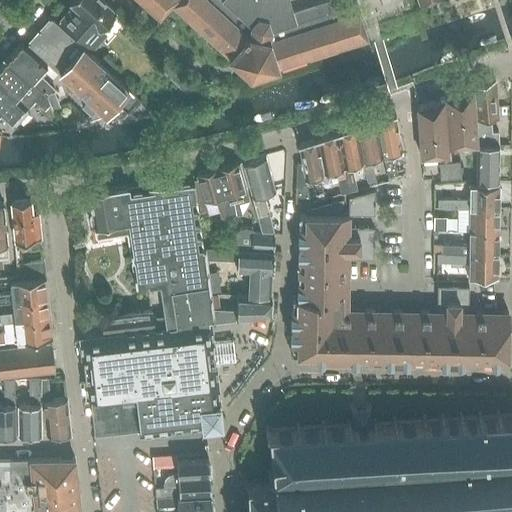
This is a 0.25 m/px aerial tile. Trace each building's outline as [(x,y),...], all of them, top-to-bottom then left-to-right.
[(60,19),(94,50),(108,34),(101,28),(117,11),(105,0),(70,0),(69,1),(73,5),(60,19)] [(329,0),(325,0),(294,10),(290,0),(139,0),(160,18),(172,4),(228,55),(228,56),(251,77),(281,67),(280,66),(369,37),(357,1),(332,9),(329,0)] [(39,35),(37,34),(34,32),(31,32),(28,34),(27,37),(27,40),(29,43),(30,45),(59,70),(90,98),(99,106),(112,118),(124,116),(141,97),(130,88),(111,71),(111,70),(99,60),(54,19),(39,35)] [(21,42),(7,58),(47,95),(50,103),(52,108),(60,105),(54,90),(55,89),(51,85),(52,84),(42,75),(48,67),(21,42)] [(107,51),(99,60),(111,70),(117,64),(113,61),(115,59),(107,51)] [(0,115),(1,114),(12,124),(36,99),(46,108),(50,103),(47,95),(7,58),(0,65),(0,115)] [(197,86),(167,58),(159,67),(190,95),(197,86)] [(492,131),(492,128),(491,117),(498,117),(496,79),(472,87),(477,142),(477,144),(490,144),(490,143),(499,143),(499,131),(492,131)] [(472,87),(446,96),(450,144),(477,142),(472,87)] [(450,154),(450,144),(446,96),(417,105),(421,156),(450,154)] [(92,114),(99,106),(90,98),(83,105),(92,114)] [(397,112),(377,119),(384,156),(388,175),(397,171),(394,158),(395,151),(403,149),(396,113),(397,113),(397,112)] [(376,179),(372,164),(384,156),(377,119),(355,126),(363,162),(368,180),(376,179)] [(337,131),(345,167),(344,168),(350,190),(357,188),(352,166),(363,162),(355,126),(337,131)] [(337,131),(318,138),(325,174),(336,170),(341,192),(350,190),(344,168),(345,167),(337,131)] [(298,145),(299,144),(302,162),(297,162),(296,205),(310,202),(309,197),(306,180),(325,174),(318,138),(298,144),(298,145)] [(499,144),(490,144),(477,144),(477,180),(497,181),(499,144)] [(272,232),(267,212),(270,212),(264,191),(275,188),(277,195),(285,193),(285,184),(275,187),(266,155),(243,161),(252,195),(262,231),(272,232)] [(460,160),(450,161),(451,178),(461,177),(460,160)] [(239,161),(218,167),(232,215),(242,213),(250,200),(239,161)] [(451,178),(450,161),(440,162),(441,179),(451,178)] [(197,178),(195,178),(199,212),(208,209),(205,201),(216,198),(222,218),(232,215),(218,167),(196,173),(197,178)] [(148,186),(147,182),(90,191),(93,211),(90,216),(91,223),(95,226),(97,236),(128,231),(136,287),(159,284),(165,323),(213,317),(211,307),(209,291),(204,257),(204,246),(199,212),(195,178),(194,177),(175,180),(175,181),(148,186)] [(470,198),(438,198),(438,206),(453,207),(461,207),(499,208),(499,185),(470,184),(470,198)] [(349,197),(349,213),(350,213),(350,214),(375,214),(375,190),(349,197)] [(39,212),(33,212),(32,199),(11,201),(15,241),(29,239),(30,248),(37,247),(37,252),(43,251),(42,237),(39,212)] [(491,362),(508,362),(509,313),(469,312),(469,286),(438,285),(438,312),(348,310),(349,257),(374,258),(374,227),(350,226),(350,214),(350,213),(349,213),(343,213),(343,199),(307,209),(307,212),(305,212),(305,214),(301,214),(300,225),(298,225),(298,230),(297,230),(297,237),(300,237),(299,246),(298,246),(298,257),(300,257),(300,266),(298,266),(298,272),(299,272),(299,280),(297,280),(297,292),(299,292),(299,297),(293,297),(293,307),(291,307),(291,320),(293,320),(292,328),(291,328),(291,340),(292,340),(292,352),(296,352),(296,353),(316,353),(316,359),(358,360),(358,358),(367,358),(367,360),(372,360),(372,358),(381,358),(381,360),(393,360),(393,359),(402,359),(402,360),(413,361),(413,359),(422,359),(422,361),(428,361),(428,359),(436,359),(436,361),(448,361),(448,360),(457,360),(457,361),(468,361),(468,360),(477,360),(477,362),(482,362),(482,360),(491,360),(491,362)] [(8,243),(4,201),(0,201),(0,256),(9,255),(7,244),(8,243)] [(498,231),(499,208),(461,207),(461,213),(470,214),(469,230),(498,231)] [(274,249),(275,232),(272,232),(262,231),(253,231),(253,228),(246,226),(240,227),(235,232),(233,238),(235,247),(252,247),(274,249)] [(443,243),(443,252),(498,254),(498,231),(469,230),(469,243),(443,243)] [(221,247),(204,246),(204,257),(238,259),(237,270),(249,271),(247,294),(271,295),(273,272),(274,250),(221,248),(221,247)] [(437,252),(437,261),(469,262),(469,276),(498,276),(498,254),(443,252),(437,252)] [(32,260),(32,264),(18,265),(19,276),(45,272),(44,259),(32,260)] [(47,277),(11,281),(12,292),(0,293),(0,302),(13,301),(50,297),(47,277)] [(271,315),(271,295),(247,294),(238,294),(238,309),(211,307),(213,317),(213,322),(271,315)] [(50,297),(13,301),(14,312),(0,313),(1,322),(8,321),(8,322),(15,321),(52,317),(50,297)] [(103,330),(155,324),(153,309),(102,315),(103,330)] [(17,340),(54,337),(52,317),(15,321),(17,340)] [(210,322),(82,336),(89,399),(91,398),(95,434),(139,430),(139,431),(221,421),(220,411),(216,381),(214,362),(235,360),(233,339),(212,341),(210,322)] [(0,375),(55,369),(52,341),(0,346),(0,375)] [(19,435),(42,434),(40,377),(29,377),(29,378),(15,378),(15,382),(25,381),(25,382),(29,382),(30,403),(18,404),(19,435)] [(51,399),(48,377),(40,377),(42,434),(47,434),(72,433),(68,398),(51,399)] [(0,434),(16,434),(14,378),(4,378),(5,404),(0,404),(0,434)] [(511,511),(511,413),(371,422),(370,404),(351,405),(352,424),(269,429),(274,482),(247,484),(248,503),(275,501),(275,511),(511,511)] [(169,473),(166,475),(165,478),(164,481),(164,485),(155,486),(156,495),(211,491),(210,471),(208,454),(155,456),(156,466),(177,464),(177,469),(173,470),(173,472),(172,472),(169,473)] [(0,511),(35,511),(35,505),(30,458),(0,458),(0,511)] [(81,511),(75,458),(30,458),(35,505),(35,511),(81,511)] [(213,511),(211,491),(156,495),(157,505),(178,504),(178,511),(213,511)]
